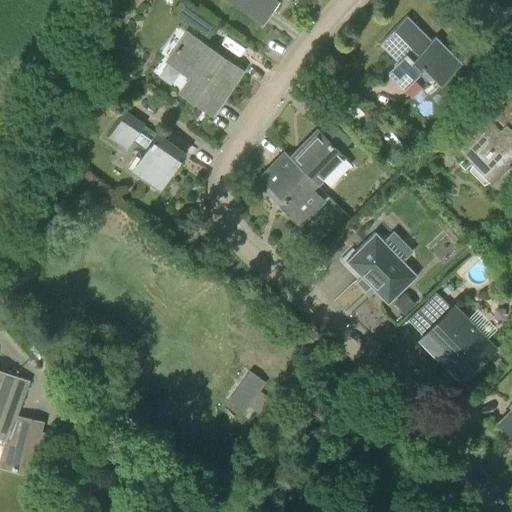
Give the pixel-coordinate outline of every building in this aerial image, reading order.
[(229,0),(263,23),(279,0),(229,0)] [(191,27),(207,38),(216,26),(199,15),(191,27)] [(432,41),(407,16),(381,43),(398,60),(387,72),(402,87),(424,66),(441,83),(462,62),(436,37),(432,41)] [(188,33),(169,62),(198,82),(188,96),(213,113),(242,71),(188,33)] [(483,120),(460,143),(495,178),(511,160),(511,101),(510,100),(487,123),(483,120)] [(129,112),(111,137),(141,158),(133,169),(160,188),(185,152),(129,112)] [(293,157),(317,182),(344,155),(339,150),(350,139),(331,120),(293,157)] [(317,182),(293,157),(286,151),(262,174),(265,177),(259,183),(273,197),(276,194),(282,200),(280,203),(301,224),(325,200),(312,187),(317,182)] [(376,232),(347,259),(388,303),(417,275),(376,232)] [(404,292),(394,302),(405,314),(416,304),(404,292)] [(495,350),(454,306),(421,337),(439,356),(442,353),(451,363),(456,358),(470,373),(495,350)] [(38,433),(41,423),(22,417),(16,415),(29,382),(0,370),(0,435),(8,439),(2,452),(0,458),(0,466),(32,475),(36,458),(44,461),(51,437),(38,433)] [(259,413),(270,398),(260,391),(266,382),(250,371),(227,402),(243,414),(249,406),(259,413)] [(511,405),(511,407),(498,421),(511,435),(511,400),(509,403),(511,405)]
